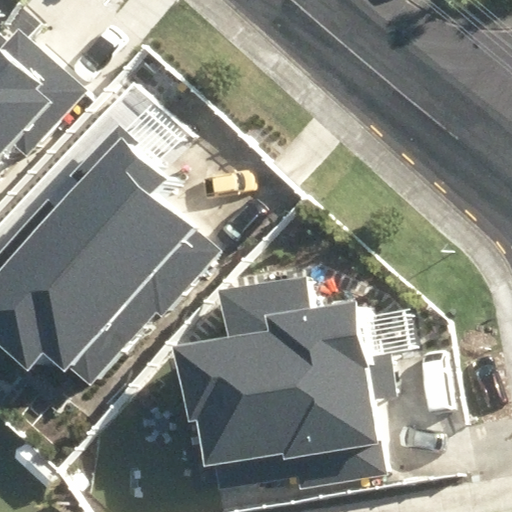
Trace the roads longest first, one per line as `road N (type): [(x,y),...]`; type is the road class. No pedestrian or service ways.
road 1 (unknown): [(511,457),(138,511)]
road 2 (residential): [(511,146),(323,0)]
